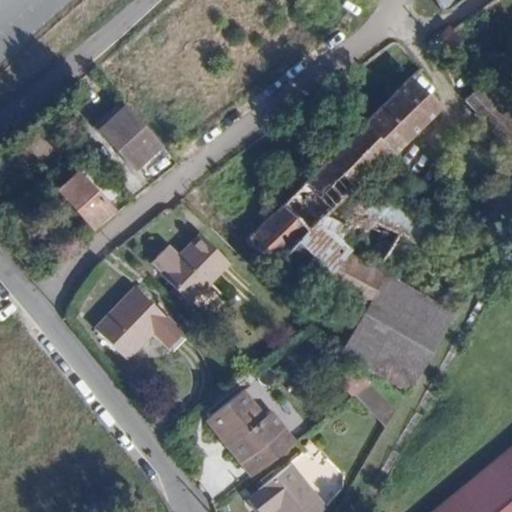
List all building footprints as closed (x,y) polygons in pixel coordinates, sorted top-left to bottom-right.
[(461,42),(452,28),(450,26),(442,34),(455,47),(461,42)] [(450,53),(455,47),(442,34),(436,41),(443,47),(450,53)] [(468,60),(459,51),(447,63),(454,73),(468,60)] [(511,102),(486,77),(465,98),(484,117),(490,112),(511,135),(511,167),(453,266),(471,278),(511,217),(511,102)] [(439,109),(410,81),(363,126),(363,127),(389,153),(392,157),(403,145),(409,150),(416,143),(411,138),(439,109)] [(92,125),(96,130),(124,105),(120,100),(92,125)] [(133,171),(136,168),(160,146),(124,105),(96,130),(98,131),(133,171)] [(511,153),(445,262),(453,266),(511,167),(511,135),(490,112),(484,117),(511,144),(511,153)] [(353,188),(389,153),(363,127),(246,241),(245,242),(271,269),(340,202),(353,188)] [(58,191),(69,203),(79,215),(91,228),(109,211),(103,204),(85,184),(76,174),(58,191)] [(91,179),(85,184),(103,204),(113,194),(98,178),(94,182),(91,179)] [(374,222),(386,205),(353,188),(340,202),(374,222)] [(449,314),(471,278),(453,266),(445,262),(428,252),(374,222),(340,202),(271,269),(303,302),(314,287),(359,311),(381,273),(449,314)] [(79,215),(69,203),(61,211),(71,222),(79,215)] [(374,222),(428,252),(439,233),(386,205),(374,222)] [(238,273),(210,242),(188,263),(177,252),(160,268),(170,280),(168,281),(196,311),(238,273)] [(401,396),(449,314),(381,273),(359,311),(333,356),(401,396)] [(189,344),(147,297),(105,335),(133,367),(162,341),(176,356),(189,344)] [(353,405),(370,424),(383,412),(367,394),(353,405)] [(210,430),(254,483),(298,448),(274,419),(268,424),(247,399),(210,430)] [(370,424),(382,439),(392,422),(383,412),(370,424)] [(511,511),(511,449),(434,511),(511,511)] [(322,511),(325,510),(291,466),(259,491),(260,493),(248,503),(254,511),(268,511),(271,509),(273,511),(322,511)]
